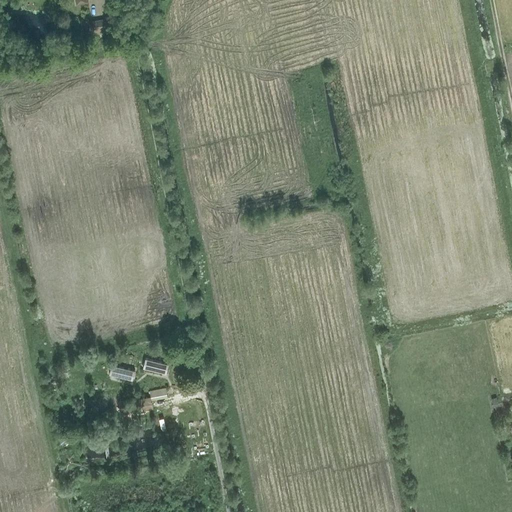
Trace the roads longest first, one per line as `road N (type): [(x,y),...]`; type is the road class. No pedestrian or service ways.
road 1 (track): [(126,0),(192,330)]
road 2 (unclassified): [(230,511),(192,330)]
road 3 (track): [(485,0),(511,134)]
